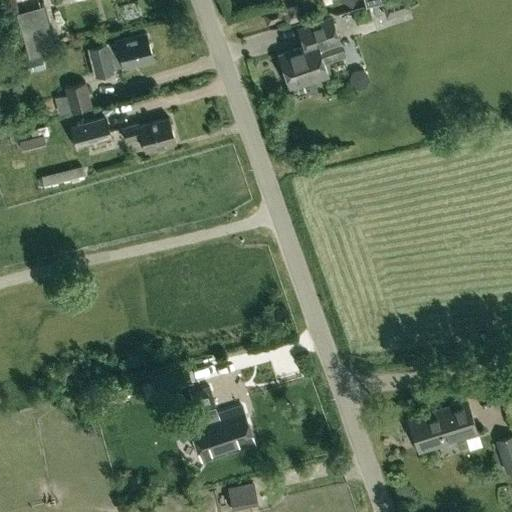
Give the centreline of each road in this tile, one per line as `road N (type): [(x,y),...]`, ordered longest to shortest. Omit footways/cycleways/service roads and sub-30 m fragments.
road 1 (unclassified): [(339,389),(202,0)]
road 2 (unclassified): [(339,389),(511,369)]
road 3 (unclassified): [(384,511),(339,389)]
